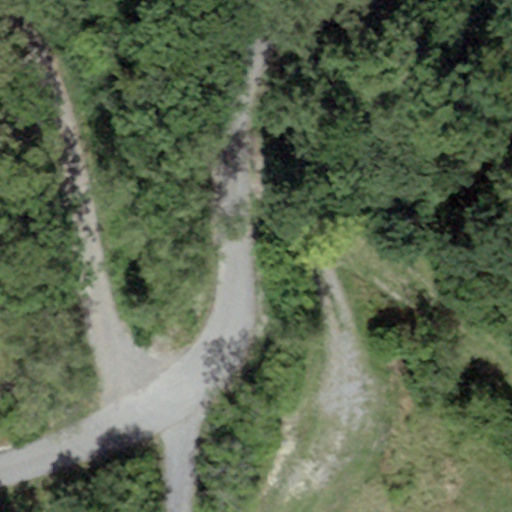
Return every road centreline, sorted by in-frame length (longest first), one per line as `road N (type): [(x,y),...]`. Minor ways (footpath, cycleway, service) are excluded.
road 1 (track): [(335,0),(289,30),(251,69),(236,111),(237,316),(220,367),(184,407),(114,445),(0,487)]
road 2 (track): [(184,407),(113,359),(81,258),(62,141),(34,67),(0,14)]
